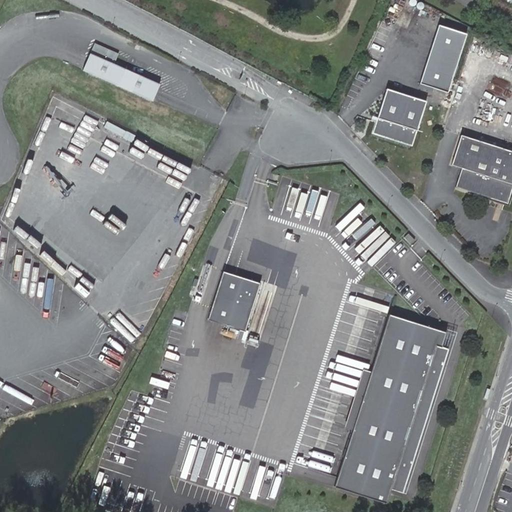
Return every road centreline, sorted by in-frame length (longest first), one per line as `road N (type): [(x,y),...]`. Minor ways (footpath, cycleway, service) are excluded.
road 1 (unknown): [(237,209),(207,275),(193,333),(194,384),(221,418),(277,426),(294,413),(336,263),(324,248),(281,229)]
road 2 (unknown): [(433,238),(407,269),(459,326),(463,344),(412,498)]
road 3 (unknown): [(234,114),(109,38),(48,36),(0,64)]
road 4 (unknown): [(52,157),(180,215),(234,114)]
road 5 (unknown): [(341,144),(409,23)]
road 6 (tertiary): [(471,511),(511,397)]
